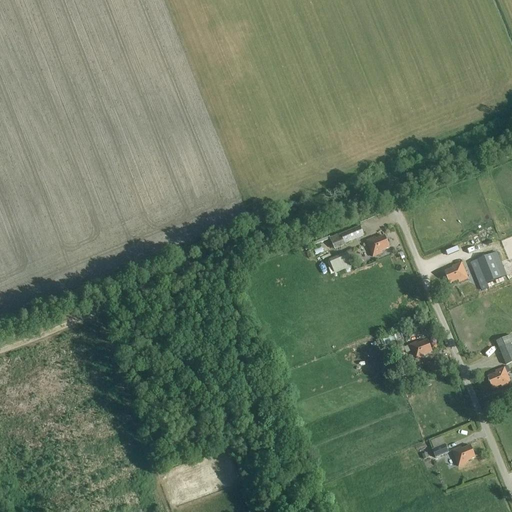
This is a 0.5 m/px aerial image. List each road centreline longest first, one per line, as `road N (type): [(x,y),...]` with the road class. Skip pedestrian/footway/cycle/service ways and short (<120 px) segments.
road 1 (track): [(0,352),(167,279),(200,250),(511,121)]
road 2 (unclassified): [(511,492),(397,209)]
